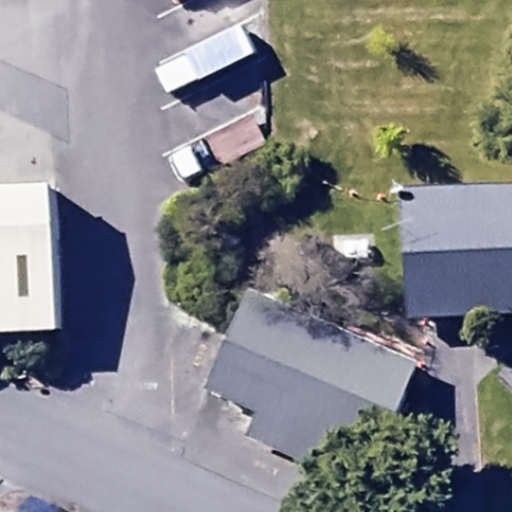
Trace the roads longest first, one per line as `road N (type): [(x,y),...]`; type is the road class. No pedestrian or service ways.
road 1 (unknown): [(69,458),(39,0)]
road 2 (unclassified): [(190,511),(0,427)]
